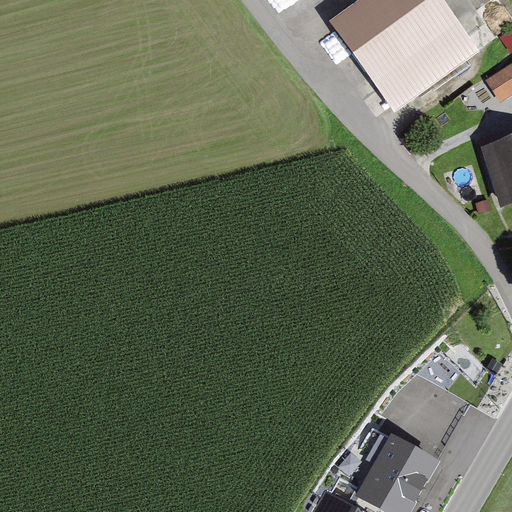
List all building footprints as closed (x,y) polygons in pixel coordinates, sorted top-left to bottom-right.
[(370,0),(330,29),(395,118),(479,56),(438,0),(370,0)] [(511,31),(500,40),(511,56),(511,31)] [(511,66),(486,84),(501,106),(511,99),(511,66)] [(511,143),(482,153),(501,214),(511,210),(511,143)] [(398,389),(372,423),(390,437),(416,402),(398,389)] [(379,463),(356,503),(371,511),(416,511),(428,492),(427,491),(438,473),(396,449),(385,467),(379,463)] [(353,511),(326,496),(316,511),(353,511)]
